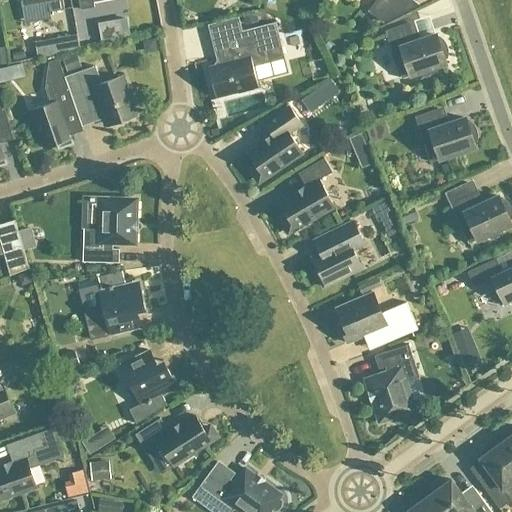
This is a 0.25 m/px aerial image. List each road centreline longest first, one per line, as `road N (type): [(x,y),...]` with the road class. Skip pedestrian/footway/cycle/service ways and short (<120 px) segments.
road 1 (residential): [(180,134),(167,221),(176,310),(194,356),(242,427),(301,472),(358,493)]
road 2 (residential): [(358,493),(352,443),(321,351),(251,218),(180,134)]
road 3 (residential): [(0,196),(180,134)]
road 4 (unclassified): [(358,493),(511,382)]
road 5 (unclassified): [(458,0),(511,150)]
road 6 (residential): [(180,134),(165,0)]
